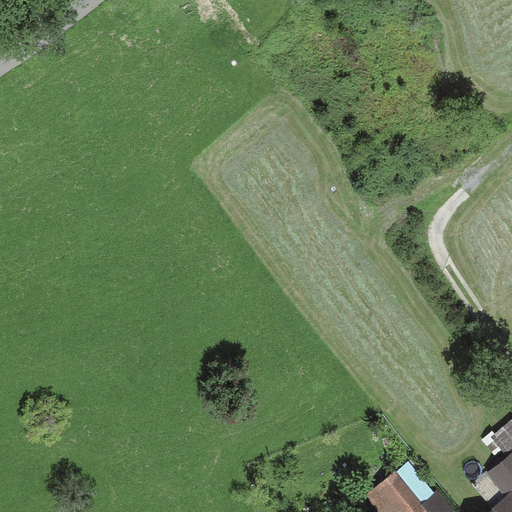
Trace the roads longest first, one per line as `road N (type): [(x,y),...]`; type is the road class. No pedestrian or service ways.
road 1 (track): [(511,361),(438,254),(434,232),(442,213),(511,148)]
road 2 (tertiary): [(101,0),(53,38),(0,64)]
